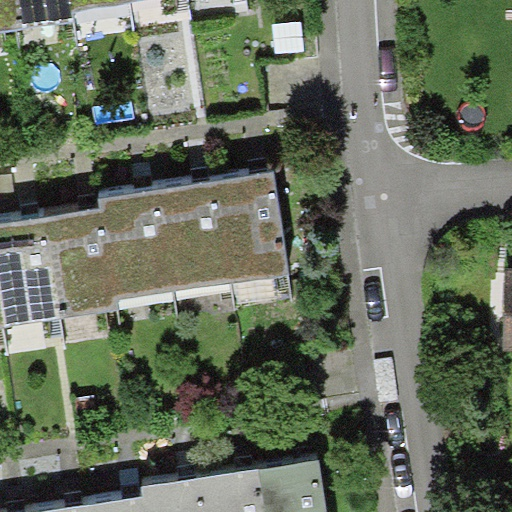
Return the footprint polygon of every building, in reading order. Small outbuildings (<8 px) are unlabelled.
[(0,0),(0,21),(13,20),(9,0),(0,0)] [(69,11),(67,0),(9,0),(13,20),(69,11)] [(285,266),(270,164),(212,173),(227,274),(285,266)] [(227,274),(212,173),(155,181),(170,283),(227,274)] [(170,283),(155,181),(98,190),(113,292),(170,283)] [(113,292),(99,201),(42,209),(57,309),(114,301),(113,292)] [(0,317),(57,309),(42,209),(0,215),(0,317)] [(511,267),(504,267),(501,347),(511,347),(511,267)] [(322,511),(314,454),(257,462),(263,511),(322,511)] [(263,511),(257,462),(199,470),(204,511),(263,511)] [(204,511),(199,470),(141,478),(142,488),(145,511),(204,511)] [(145,511),(142,488),(85,496),(87,511),(145,511)] [(87,511),(85,496),(28,504),(28,511),(87,511)]
